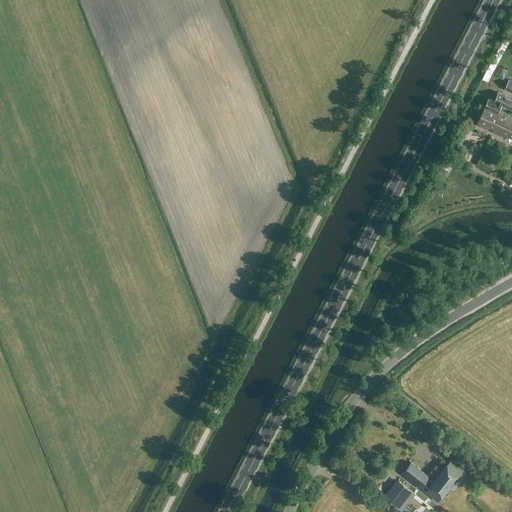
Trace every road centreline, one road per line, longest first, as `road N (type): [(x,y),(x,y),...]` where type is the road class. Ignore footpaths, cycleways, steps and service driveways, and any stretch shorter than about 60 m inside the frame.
road 1 (primary): [(227,511),(493,0)]
road 2 (unclassified): [(289,511),(367,385),(401,352),(511,282)]
